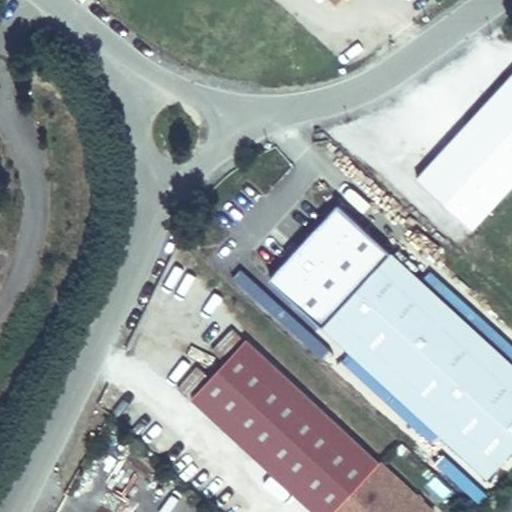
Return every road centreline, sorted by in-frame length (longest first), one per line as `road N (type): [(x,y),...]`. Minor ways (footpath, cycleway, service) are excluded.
road 1 (unclassified): [(166,167),(133,271),(14,511)]
road 2 (unclassified): [(219,128),(359,91),(496,0)]
road 3 (unknown): [(84,374),(276,511)]
road 4 (unclassified): [(55,0),(150,104)]
